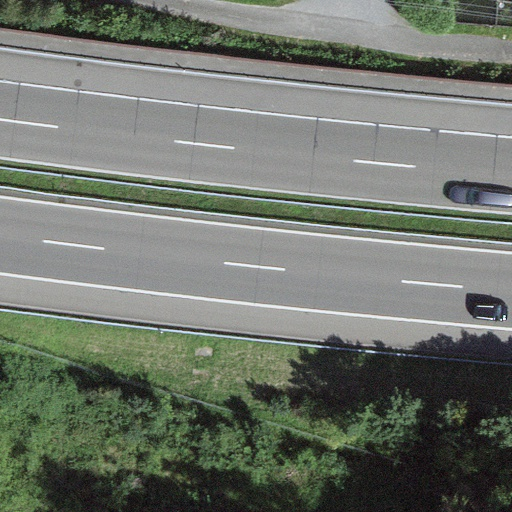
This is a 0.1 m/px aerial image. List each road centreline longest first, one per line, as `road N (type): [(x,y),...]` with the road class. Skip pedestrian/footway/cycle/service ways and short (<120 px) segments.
road 1 (motorway): [(511,177),(0,120)]
road 2 (motorway): [(0,238),(511,294)]
